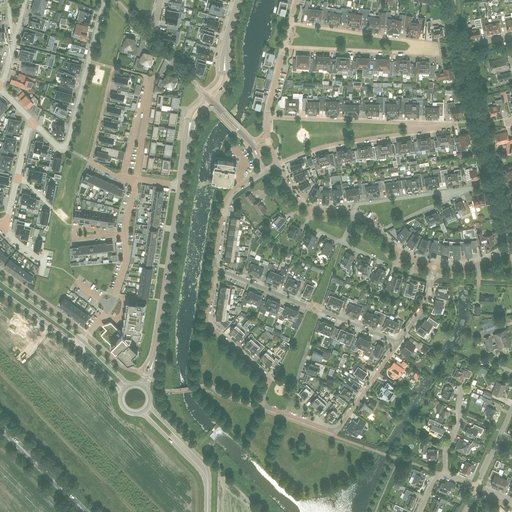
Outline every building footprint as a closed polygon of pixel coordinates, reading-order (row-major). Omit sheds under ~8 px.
[(223,7),(222,7),(223,3),(213,0),(212,0),(212,3),(209,2),(209,3),(208,6),(207,7),(213,8),(212,11),(214,12),(213,12),(214,12),(213,13),(217,14),(217,13),(221,15),(223,7)] [(314,21),(316,9),(316,7),(310,7),(310,1),(307,0),(304,9),(309,10),(308,19),(310,19),(310,20),(314,21)] [(287,2),(280,1),(278,7),(279,7),(278,12),(280,13),(285,14),(286,8),(285,8),(287,2)] [(321,14),(325,15),(326,7),(326,4),(321,3),(320,6),(320,9),(319,9),(316,9),(314,21),(318,21),(318,20),(320,21),(321,14)] [(77,10),(80,11),(78,19),(90,22),(90,20),(91,20),(94,9),(79,4),(77,10)] [(42,17),(44,8),(33,5),(32,10),(33,10),(32,12),(35,12),(35,16),(42,17)] [(180,19),(182,13),(183,13),(184,9),(175,7),(174,11),(168,10),(167,10),(166,14),(167,14),(167,16),(180,19)] [(334,23),(335,13),(333,13),(332,11),(333,8),(326,7),(325,15),(324,17),(325,17),(325,15),(328,16),(327,22),(329,22),(329,23),(330,23),(332,23),(332,22),(334,23)] [(354,26),(355,13),(351,12),(352,9),(346,8),(346,11),(345,18),(348,18),(347,25),(348,25),(348,26),(351,26),(351,25),(354,26)] [(364,20),(366,9),(360,8),(359,10),(358,12),(356,12),(355,13),(354,26),(356,26),(356,27),(359,27),(359,26),(360,26),(361,20),(362,20),(364,20)] [(375,15),(376,14),(369,13),(370,11),(369,10),(366,9),(364,20),(367,20),(368,21),(367,27),(368,28),(367,29),(371,29),(371,28),(373,28),(375,15)] [(345,18),(346,11),(341,10),(340,11),(339,12),(335,12),(335,13),(334,23),(335,23),(336,24),(337,24),(338,24),(339,23),(340,24),(341,18),(344,18),(344,20),(345,18)] [(384,23),(386,13),(379,12),(378,15),(375,15),(373,28),(375,29),(375,30),(379,30),(379,29),(380,29),(381,23),(382,22),(384,23)] [(393,31),(395,19),(391,19),(391,17),(390,16),(391,12),(386,12),(386,13),(384,23),(387,24),(387,25),(387,30),(388,31),(390,32),(390,31),(393,31)] [(511,29),(511,20),(508,20),(508,16),(505,17),(504,13),(500,14),(502,20),(505,20),(507,31),(511,31),(511,29)] [(216,29),(218,22),(214,20),(215,16),(207,14),(206,18),(207,18),(205,25),(209,26),(209,28),(213,29),(213,28),(216,29)] [(404,25),(406,16),(406,15),(402,14),(402,17),(399,17),(399,20),(395,19),(393,31),(396,32),(396,33),(398,33),(399,32),(400,32),(401,24),(404,25)] [(501,33),(500,28),(498,21),(502,20),(500,14),(497,15),(498,18),(491,19),(492,23),(494,33),(496,32),(496,34),(501,33)] [(35,27),(43,30),(46,20),(30,15),(29,19),(30,20),(29,25),(35,27)] [(179,19),(180,19),(167,16),(165,22),(169,23),(169,24),(171,25),(170,28),(177,30),(179,19)] [(413,34),(415,20),(412,20),(413,17),(406,16),(404,25),(404,26),(407,26),(407,27),(406,33),(407,33),(407,34),(410,35),(411,34),(413,34)] [(425,21),(425,18),(418,17),(418,21),(415,20),(413,34),(415,34),(415,35),(418,36),(418,35),(419,35),(420,29),(421,28),(424,29),(425,21)] [(494,33),(492,23),(488,24),(487,19),(485,20),(485,17),(481,18),(483,31),(487,30),(488,35),(492,35),(492,33),(494,33)] [(431,29),(430,26),(431,26),(430,20),(427,21),(428,26),(427,26),(428,32),(431,32),(432,38),(444,36),(442,27),(438,27),(438,25),(434,26),(434,28),(431,29)] [(472,30),(468,30),(470,38),(480,36),(479,28),(482,28),(480,21),(477,21),(478,26),(472,27),(472,30)] [(74,27),(72,36),(83,39),(84,38),(87,39),(88,34),(87,34),(89,27),(78,24),(77,28),(74,27)] [(41,32),(29,28),(28,32),(25,31),(24,36),(23,36),(22,39),(26,41),(26,40),(30,41),(29,42),(33,42),(34,39),(35,34),(40,35),(41,32)] [(213,42),(215,37),(214,37),(214,36),(208,34),(209,31),(201,28),(200,33),(202,34),(201,39),(212,43),(212,41),(213,42)] [(178,38),(180,31),(172,30),(171,34),(164,32),(163,38),(165,39),(165,40),(174,42),(175,38),(178,38)] [(47,47),(52,49),(53,45),(55,37),(51,35),(47,47)] [(127,53),(136,55),(138,47),(135,46),(135,44),(133,43),(134,40),(127,38),(126,41),(124,41),(123,46),(128,48),(127,53)] [(86,47),(81,46),(82,42),(75,41),(74,44),(73,43),(71,49),(77,51),(76,54),(84,56),(85,50),(85,49),(86,47)] [(208,57),(210,50),(204,48),(205,45),(196,42),(195,46),(198,47),(196,53),(208,57)] [(24,50),(21,49),(19,56),(23,57),(22,60),(30,62),(31,58),(33,58),(34,52),(28,51),(29,48),(25,47),(24,50)] [(265,57),(263,63),(270,65),(272,59),(273,60),(274,54),(270,53),(267,52),(266,57),(265,57)] [(135,67),(143,69),(145,63),(151,64),(152,59),(150,58),(151,55),(144,53),(143,57),(141,56),(140,59),(137,58),(135,67)] [(303,69),(303,55),(301,55),(300,54),(298,54),(297,55),(296,64),(293,64),(292,71),(296,71),(296,69),(303,69)] [(305,55),(303,55),(303,69),(309,69),(309,71),(312,72),(312,70),(313,63),(309,63),(310,55),(309,55),(309,54),(306,54),(305,55)] [(323,68),(323,56),(322,56),(322,55),(317,55),(317,56),(316,64),(313,63),(312,70),(319,71),(319,68),(323,68)] [(332,73),(333,64),(330,63),(329,63),(330,56),(329,56),(329,55),(325,55),(325,56),(323,56),(323,68),(322,70),(327,70),(326,71),(329,72),(330,73),(332,73)] [(337,57),(336,61),(333,61),(333,64),(332,73),(338,73),(338,71),(343,71),(343,57),(341,57),(340,56),(338,56),(337,57)] [(353,70),(353,65),(350,64),(349,64),(350,57),(349,57),(349,56),(346,56),(345,57),(343,57),(343,71),(347,71),(347,74),(348,75),(352,76),(353,70)] [(499,82),(511,79),(510,72),(500,75),(499,71),(509,68),(506,57),(489,61),(492,73),(496,71),(499,82)] [(203,74),(206,64),(201,62),(202,59),(197,58),(195,64),(198,65),(195,72),(197,72),(197,73),(200,74),(200,73),(203,74)] [(362,68),(363,58),(357,58),(356,64),(353,64),(353,65),(353,70),(356,71),(356,67),(362,68)] [(370,58),(363,58),(362,68),(362,70),(366,70),(366,73),(372,73),(373,66),(369,66),(370,58)] [(383,69),(383,59),(380,59),(381,58),(377,58),(377,59),(376,64),(375,65),(373,64),(373,66),(372,73),(378,74),(379,71),(383,71),(383,69)] [(69,69),(72,70),(71,71),(75,72),(76,71),(78,72),(79,68),(80,68),(81,65),(78,64),(79,61),(72,59),(71,62),(71,63),(67,62),(66,64),(66,65),(66,68),(69,69)] [(392,74),(393,66),(389,66),(390,59),(385,59),(383,59),(383,69),(385,69),(389,69),(389,73),(391,73),(391,74),(392,74)] [(402,72),(403,60),(402,60),(402,59),(398,59),(398,60),(397,60),(396,65),(396,66),(393,65),(393,66),(392,74),(397,74),(398,74),(398,72),(402,72)] [(412,77),(413,68),(409,68),(410,60),(403,60),(402,72),(402,74),(406,74),(406,76),(410,76),(410,77),(412,77)] [(422,74),(423,61),(422,61),(420,61),(419,61),(418,61),(417,62),(416,64),(413,64),(413,68),(412,77),(412,76),(418,77),(419,74),(422,74)] [(429,62),(428,62),(427,61),(426,61),(424,61),(423,61),(422,74),(429,74),(428,78),(434,78),(435,69),(431,69),(430,67),(429,67),(429,62)] [(22,71),(35,73),(35,69),(39,69),(39,64),(30,63),(29,66),(22,64),(21,69),(22,69),(22,71)] [(451,67),(448,68),(444,69),(445,72),(443,72),(436,73),(437,80),(446,78),(446,80),(448,80),(451,79),(451,78),(454,77),(451,67)] [(70,74),(64,72),(63,73),(58,71),(56,74),(60,76),(59,77),(62,78),(60,83),(65,84),(65,86),(72,87),(73,86),(74,86),(75,82),(71,81),(71,78),(69,78),(70,74)] [(32,82),(33,79),(19,74),(18,78),(23,80),(22,83),(16,80),(14,84),(28,90),(29,87),(31,88),(31,86),(32,87),(33,83),(32,83),(33,82),(32,82)] [(175,78),(168,75),(167,78),(165,78),(164,80),(160,79),(158,85),(161,87),(163,83),(174,87),(176,82),(174,81),(175,78)] [(116,79),(115,79),(114,82),(115,83),(123,85),(122,89),(129,91),(131,84),(127,83),(128,79),(127,79),(127,78),(124,77),(124,78),(117,76),(116,79)] [(71,94),(72,91),(60,88),(60,91),(57,90),(56,97),(65,99),(64,103),(68,104),(69,101),(70,101),(72,94),(71,94)] [(111,98),(111,99),(119,101),(118,102),(122,103),(122,102),(123,102),(124,98),(127,99),(127,96),(134,98),(135,93),(121,90),(120,94),(113,92),(112,94),(111,94),(111,98)] [(261,103),(263,93),(256,91),(253,102),(254,102),(253,107),(255,108),(260,109),(261,103)] [(29,107),(32,104),(37,105),(38,100),(34,96),(30,99),(23,92),(18,97),(26,105),(26,104),(29,107)] [(158,93),(154,120),(160,121),(164,94),(158,93)] [(302,104),(303,96),(303,94),(299,93),(299,97),(292,97),(292,100),(292,112),(295,112),(295,111),(298,111),(299,103),(302,104)] [(402,109),(402,99),(402,98),(402,95),(397,95),(396,96),(396,98),(395,98),(395,102),(395,104),(392,103),(392,115),(395,115),(395,116),(397,116),(398,116),(399,109),(402,109)] [(172,96),(170,111),(176,112),(177,106),(179,106),(180,97),(172,96)] [(292,112),(292,100),(287,100),(287,97),(287,96),(282,96),(281,100),(280,100),(279,101),(279,102),(279,103),(279,104),(279,105),(280,105),(280,106),(281,106),(282,106),(282,107),(285,107),(285,111),(288,111),(288,112),(292,112)] [(312,112),(312,98),(308,98),(308,96),(303,96),(302,104),(302,105),(305,105),(306,106),(305,112),(306,112),(307,113),(309,113),(309,112),(312,112)] [(322,106),(323,96),(319,96),(317,99),(312,98),(312,112),(314,113),(315,113),(317,113),(318,113),(319,107),(320,106),(322,106)] [(332,113),(332,101),(329,101),(329,99),(328,98),(326,98),(326,96),(323,96),(322,106),(325,106),(326,107),(325,113),(326,113),(326,114),(330,114),(330,113),(332,113)] [(342,107),(342,100),(343,96),(339,96),(339,98),(337,98),(336,100),(335,101),(332,101),(332,113),(334,113),(334,114),(337,114),(337,113),(338,113),(339,107),(340,107),(340,106),(342,107)] [(432,117),(432,105),(429,105),(427,103),(427,101),(423,100),(423,99),(424,99),(424,96),(423,96),(423,97),(422,109),(422,110),(425,110),(426,111),(425,116),(426,116),(427,118),(429,118),(430,117),(432,117)] [(382,107),(383,97),(378,97),(376,98),(376,103),(372,103),(372,116),(376,116),(376,115),(378,115),(379,107),(382,107)] [(392,115),(392,103),(389,103),(389,101),(388,100),(388,99),(387,97),(383,97),(382,107),(382,108),(385,108),(386,109),(385,115),(386,115),(386,116),(389,116),(389,115),(392,115)] [(422,109),(423,97),(417,97),(417,100),(416,103),(416,104),(412,104),(412,117),(416,117),(416,116),(419,116),(419,109),(422,109)] [(412,117),(412,104),(408,104),(408,101),(408,98),(404,98),(402,99),(402,109),(405,109),(405,116),(408,116),(407,117),(412,117)] [(359,106),(362,106),(362,99),(356,99),(356,102),(355,102),(355,104),(352,104),(352,115),(356,115),(356,114),(358,114),(359,106)] [(372,116),(372,103),(368,103),(369,100),(362,99),(362,106),(366,107),(365,114),(368,114),(368,115),(372,116)] [(493,106),(489,107),(491,116),(501,113),(501,114),(500,106),(503,106),(502,99),(495,100),(495,102),(493,103),(493,105),(493,106)] [(352,115),(352,104),(349,104),(350,100),(342,100),(342,107),(346,107),(345,114),(348,114),(348,115),(352,115)] [(56,106),(54,111),(58,113),(57,116),(61,117),(62,115),(64,116),(67,110),(63,109),(65,106),(56,101),(54,105),(56,106)] [(454,101),(448,103),(447,103),(447,111),(448,111),(451,111),(452,117),(463,115),(463,114),(463,113),(464,113),(463,110),(462,110),(461,105),(455,106),(454,101)] [(436,105),(432,105),(432,117),(434,117),(435,118),(437,118),(438,117),(439,112),(440,111),(440,110),(443,110),(443,102),(436,102),(436,105)] [(115,115),(115,116),(118,116),(119,116),(120,112),(124,113),(125,106),(117,104),(117,108),(109,106),(107,113),(115,115)] [(178,112),(176,112),(170,111),(168,127),(159,126),(154,125),(173,128),(174,122),(176,122),(178,112)] [(8,118),(7,124),(20,127),(21,127),(22,122),(21,122),(21,121),(14,119),(15,116),(10,115),(9,118),(8,118)] [(105,124),(104,124),(103,127),(104,127),(112,130),(115,131),(115,130),(116,131),(117,126),(119,127),(121,121),(114,119),(113,122),(106,120),(105,124)] [(59,136),(59,135),(62,135),(63,132),(65,127),(64,127),(64,126),(62,125),(63,122),(57,121),(56,126),(54,126),(52,131),(55,131),(54,133),(56,134),(56,135),(59,136)] [(19,132),(21,127),(20,127),(7,124),(6,130),(4,130),(4,133),(10,134),(11,131),(19,133),(19,132)] [(175,128),(173,128),(154,125),(152,136),(157,137),(159,128),(160,129),(164,130),(164,129),(167,129),(165,143),(171,144),(172,138),(174,138),(175,128)] [(507,132),(495,135),(496,140),(495,140),(495,141),(496,143),(497,143),(497,144),(507,142),(506,150),(507,150),(507,155),(511,155),(511,141),(511,138),(508,138),(507,132)] [(10,138),(10,134),(4,133),(3,136),(7,137),(5,142),(3,142),(16,145),(17,140),(16,140),(16,139),(10,138)] [(116,139),(117,135),(110,133),(109,137),(101,136),(101,139),(100,139),(100,140),(100,143),(112,146),(114,139),(116,139)] [(459,142),(456,143),(458,151),(465,149),(464,144),(470,143),(469,139),(470,138),(469,135),(468,134),(468,133),(459,135),(460,139),(459,141),(459,142)] [(450,134),(443,135),(445,147),(448,147),(448,150),(455,149),(454,140),(451,140),(450,134)] [(445,147),(443,135),(437,136),(438,142),(437,142),(434,143),(435,144),(436,151),(439,151),(439,150),(445,149),(445,147)] [(428,136),(423,137),(425,150),(429,149),(429,152),(436,151),(435,144),(431,145),(430,137),(428,137),(428,136)] [(425,150),(423,137),(419,138),(419,139),(417,139),(418,146),(415,147),(416,154),(422,153),(421,150),(425,150)] [(416,154),(415,147),(411,147),(410,140),(408,140),(407,139),(404,140),(405,151),(408,151),(409,152),(410,155),(416,154)] [(42,145),(43,142),(43,141),(43,142),(41,141),(38,140),(36,140),(34,147),(31,147),(29,153),(33,154),(34,152),(40,153),(42,145)] [(405,151),(404,140),(400,141),(397,142),(398,149),(395,149),(396,155),(396,157),(402,156),(401,153),(402,152),(405,151)] [(173,144),(171,144),(165,143),(157,141),(151,141),(150,152),(155,153),(156,144),(165,145),(163,159),(169,159),(170,153),(171,154),(173,144)] [(16,146),(16,145),(3,142),(2,148),(0,148),(0,151),(6,153),(7,150),(14,151),(15,150),(15,151),(16,146)] [(388,142),(384,143),(385,153),(388,153),(389,156),(396,155),(395,149),(395,148),(392,149),(391,148),(390,143),(388,143),(388,142)] [(386,158),(385,153),(384,143),(380,143),(380,144),(377,145),(378,152),(375,153),(376,159),(376,160),(386,158)] [(44,145),(42,145),(40,153),(39,155),(46,157),(46,159),(50,160),(51,158),(46,157),(47,153),(49,146),(47,146),(48,145),(44,144),(44,145)] [(100,160),(104,161),(104,160),(106,160),(108,154),(117,157),(119,150),(102,146),(102,147),(101,152),(98,151),(96,158),(101,159),(100,160)] [(366,159),(364,147),(362,147),(361,146),(359,146),(359,148),(358,148),(359,154),(355,155),(356,161),(362,161),(362,159),(366,159)] [(371,146),(364,147),(366,159),(370,158),(370,159),(376,159),(375,153),(372,153),(371,146)] [(356,161),(355,155),(353,156),(353,155),(351,154),(350,149),(347,149),(347,148),(343,149),(345,161),(349,160),(350,161),(350,163),(351,164),(356,163),(356,161)] [(345,161),(343,149),(340,150),(340,151),(337,151),(338,158),(334,159),(336,167),(341,166),(342,165),(342,162),(342,161),(345,161)] [(6,155),(6,153),(0,151),(0,154),(0,160),(12,163),(12,164),(14,158),(13,158),(13,157),(6,155)] [(324,154),(322,155),(325,166),(328,166),(328,167),(330,168),(335,167),(333,158),(331,159),(330,158),(328,153),(327,153),(327,152),(324,153),(324,154)] [(325,166),(322,155),(320,155),(320,154),(317,155),(317,156),(316,157),(317,161),(316,163),(313,163),(313,164),(314,167),(315,170),(322,168),(321,166),(321,165),(325,164),(325,166)] [(60,165),(61,163),(61,162),(61,158),(54,157),(53,163),(50,163),(48,170),(52,170),(52,167),(59,169),(60,165)] [(171,160),(169,159),(163,159),(161,175),(168,176),(168,175),(166,175),(167,169),(169,169),(171,160)] [(11,169),(12,164),(12,163),(0,160),(0,170),(2,171),(3,168),(10,169),(11,169)] [(213,171),(212,178),(216,178),(215,181),(229,183),(230,181),(233,181),(234,174),(236,166),(233,166),(234,162),(218,160),(217,163),(214,163),(213,171)] [(296,164),(290,166),(293,173),(302,169),(301,166),(304,164),(304,163),(303,160),(303,161),(302,160),(296,163),(296,164)] [(505,178),(506,179),(508,179),(508,180),(511,179),(511,178),(511,177),(511,172),(511,165),(507,167),(507,169),(503,169),(505,175),(504,175),(505,178)] [(36,170),(37,169),(27,167),(25,173),(29,174),(28,179),(32,180),(34,181),(36,170)] [(452,184),(451,174),(447,174),(446,169),(440,170),(440,171),(441,178),(445,177),(446,184),(452,184)] [(454,173),(451,174),(452,184),(458,183),(457,176),(461,175),(460,169),(454,170),(454,173)] [(465,170),(467,175),(469,175),(470,175),(471,180),(478,179),(476,172),(477,172),(476,169),(472,170),(473,170),(469,171),(469,169),(465,170)] [(46,173),(36,170),(34,181),(36,181),(37,181),(37,182),(40,182),(41,182),(42,177),(45,177),(46,173)] [(1,182),(7,183),(9,177),(3,176),(4,172),(0,171),(0,182),(0,183),(1,182)] [(441,178),(440,171),(433,172),(434,177),(431,177),(433,187),(437,187),(437,186),(439,186),(438,179),(441,178)] [(82,182),(87,185),(92,174),(87,172),(85,176),(83,175),(80,182),(82,182)] [(302,179),(303,183),(307,181),(307,180),(309,179),(307,174),(304,176),(303,172),(294,175),(295,178),(294,179),(295,181),(296,181),(302,179)] [(421,181),(420,174),(420,173),(415,174),(413,176),(414,178),(411,179),(413,189),(415,189),(415,190),(418,190),(418,189),(419,188),(418,183),(419,182),(422,182),(421,181)] [(433,187),(431,177),(428,177),(427,173),(420,174),(421,181),(425,180),(426,187),(428,187),(428,188),(433,187)] [(87,185),(93,187),(94,185),(97,177),(92,174),(87,185)] [(401,178),(402,185),(402,188),(406,187),(406,190),(407,190),(408,191),(410,191),(411,190),(413,189),(411,179),(411,176),(401,178)] [(99,187),(103,179),(97,177),(94,185),(99,187)] [(53,197),(55,185),(49,184),(50,178),(46,178),(44,188),(47,189),(46,195),(53,197)] [(402,188),(402,185),(401,178),(391,180),(393,192),(394,192),(395,192),(396,192),(397,191),(398,191),(399,190),(399,188),(402,188)] [(99,187),(104,190),(108,181),(103,179),(99,187)] [(360,190),(362,190),(361,180),(357,180),(358,183),(354,184),(355,188),(354,189),(352,189),(353,199),(358,198),(358,197),(360,197),(359,191),(360,191),(360,190)] [(373,195),(372,186),(368,187),(367,183),(361,183),(361,180),(362,190),(366,190),(367,196),(368,196),(370,196),(371,195),(373,195)] [(393,192),(391,180),(381,181),(382,187),(385,186),(386,192),(387,192),(389,192),(390,192),(391,192),(392,192),(393,192)] [(104,190),(109,192),(113,184),(108,181),(104,190)] [(309,183),(307,181),(303,183),(299,185),(300,188),(300,189),(301,191),(302,191),(307,188),(308,189),(311,191),(314,187),(315,185),(314,183),(312,184),(311,182),(309,183)] [(382,187),(381,181),(375,182),(375,186),(372,186),(373,195),(375,195),(376,195),(378,195),(378,194),(379,194),(378,187),(382,187)] [(353,199),(352,189),(349,190),(348,185),(347,186),(347,182),(341,183),(341,184),(343,194),(343,198),(347,197),(347,199),(349,199),(349,200),(353,199)] [(115,194),(118,186),(113,184),(109,192),(115,194)] [(343,194),(341,184),(335,185),(336,189),(332,190),(333,196),(333,201),(336,201),(337,201),(339,201),(340,200),(339,195),(343,194)] [(119,199),(124,188),(118,186),(115,194),(114,196),(119,199)] [(163,196),(164,190),(161,190),(161,187),(153,186),(152,194),(163,196)] [(322,194),(322,190),(322,186),(320,186),(318,190),(314,187),(311,191),(309,196),(311,198),(311,199),(313,200),(314,199),(315,200),(319,194),(322,194)] [(330,196),(333,196),(332,190),(331,190),(322,190),(322,194),(322,201),(329,202),(329,196),(330,196)] [(30,197),(30,194),(27,194),(27,193),(24,192),(24,193),(23,193),(22,196),(20,196),(18,203),(27,205),(28,205),(30,197)] [(250,194),(245,197),(250,204),(255,200),(250,194)] [(483,196),(473,199),(474,205),(469,207),(472,213),(476,211),(475,207),(485,205),(483,196)] [(35,198),(36,197),(33,197),(32,197),(30,197),(28,205),(27,205),(27,208),(38,210),(39,203),(35,202),(36,198),(35,198)] [(253,205),(260,215),(266,210),(260,201),(253,205)] [(461,201),(455,204),(459,213),(461,212),(463,216),(470,213),(470,210),(466,202),(462,204),(461,201)] [(448,207),(442,210),(447,219),(449,218),(450,219),(452,220),(457,217),(455,211),(452,212),(451,212),(448,207)] [(50,212),(48,211),(49,210),(44,209),(44,210),(43,210),(42,215),(38,215),(36,223),(36,225),(40,226),(40,224),(42,225),(43,222),(47,223),(50,212)] [(435,213),(426,217),(426,218),(425,219),(426,223),(428,222),(429,225),(435,222),(436,225),(443,222),(441,217),(438,218),(435,213)] [(286,225),(283,222),(286,218),(283,216),(284,216),(283,215),(282,216),(280,214),(278,216),(273,220),(274,221),(273,222),(277,225),(276,228),(281,232),(286,225)] [(239,224),(240,219),(243,219),(244,216),(238,215),(237,218),(231,217),(230,223),(242,224),(239,224)] [(159,224),(160,218),(150,217),(148,217),(147,225),(155,227),(156,224),(159,224)] [(21,238),(24,225),(25,222),(19,220),(19,219),(15,218),(13,225),(17,226),(16,232),(16,233),(22,234),(21,238)] [(29,232),(33,233),(34,227),(24,225),(21,238),(28,239),(29,234),(29,232)] [(155,229),(155,227),(147,225),(146,234),(157,236),(158,230),(155,229)] [(300,228),(293,225),(291,229),(290,228),(289,231),(289,232),(288,235),(291,237),(291,238),(298,242),(301,236),(297,234),(297,233),(300,228)] [(407,243),(413,233),(415,231),(412,228),(408,230),(405,227),(403,229),(402,228),(396,231),(397,234),(398,234),(397,236),(400,239),(401,238),(402,239),(405,236),(409,239),(407,243)] [(481,232),(477,234),(480,245),(484,244),(484,243),(486,242),(486,246),(494,244),(493,240),(494,240),(493,236),(492,237),(492,234),(482,236),(481,232)] [(315,237),(308,233),(307,237),(306,236),(304,239),(305,239),(304,243),(307,245),(306,246),(309,248),(308,250),(312,253),(316,244),(313,243),(313,242),(315,237)] [(418,249),(423,238),(419,236),(419,237),(418,237),(413,233),(414,233),(413,233),(407,243),(411,246),(411,245),(413,246),(415,242),(420,245),(417,249),(418,249)] [(40,250),(42,240),(36,239),(37,236),(34,235),(32,241),(35,242),(34,249),(40,250)] [(429,254),(433,242),(429,240),(428,241),(423,239),(423,238),(418,249),(422,251),(422,250),(424,251),(426,247),(430,249),(429,254)] [(464,243),(464,245),(466,255),(471,255),(470,253),(472,253),(471,248),(475,248),(474,241),(470,241),(470,242),(470,243),(464,244),(464,243)] [(332,245),(326,242),(325,244),(323,243),(321,247),(323,248),(321,252),(323,252),(323,254),(327,256),(331,258),(334,252),(331,251),(332,249),(331,247),(332,245)] [(441,256),(443,244),(439,243),(438,244),(432,242),(433,242),(429,254),(434,255),(434,254),(436,254),(437,249),(442,251),(441,256)] [(466,255),(464,245),(460,245),(459,242),(453,242),(453,244),(454,257),(458,257),(458,255),(460,255),(460,251),(465,250),(466,255)] [(454,257),(453,244),(449,244),(449,245),(443,244),(441,256),(446,257),(446,255),(448,256),(448,251),(453,252),(453,257),(454,257)] [(79,255),(78,246),(72,247),(72,248),(70,248),(70,258),(74,257),(74,258),(80,257),(79,255)] [(8,256),(4,252),(0,256),(0,262),(1,264),(7,257),(8,256)] [(354,256),(347,252),(345,256),(344,256),(343,256),(342,258),(343,259),(342,263),(347,265),(345,267),(347,268),(346,271),(348,272),(347,275),(351,276),(353,270),(349,268),(350,267),(349,266),(354,256)] [(237,262),(236,262),(237,256),(226,255),(225,260),(231,261),(230,265),(236,266),(237,262)] [(257,266),(257,265),(259,260),(248,256),(248,262),(245,269),(248,270),(248,272),(250,273),(249,273),(253,275),(257,266)] [(9,270),(15,262),(14,263),(10,259),(4,267),(9,270)] [(365,261),(360,260),(357,269),(362,271),(361,275),(368,278),(372,267),(367,265),(368,264),(365,263),(365,261)] [(14,273),(20,265),(15,262),(9,270),(14,273)] [(266,272),(266,271),(268,265),(262,262),(260,267),(257,266),(253,275),(257,277),(258,276),(260,277),(262,270),(266,272)] [(269,263),(268,265),(266,271),(269,272),(266,279),(272,282),(276,273),(273,272),(274,270),(273,269),(275,265),(269,263)] [(18,277),(24,269),(23,270),(19,266),(20,265),(14,273),(18,277)] [(284,279),(286,274),(289,267),(285,266),(284,269),(282,268),(280,272),(279,272),(278,274),(276,273),(272,282),(278,284),(281,277),(284,279)] [(383,270),(379,268),(378,268),(376,273),(374,272),(370,280),(376,283),(378,280),(382,282),(385,276),(384,275),(386,271),(383,270)] [(23,280),(30,271),(29,271),(29,272),(24,269),(18,277),(23,280)] [(34,274),(30,271),(23,280),(28,284),(34,274)] [(291,290),(295,280),(291,278),(292,276),(286,274),(284,279),(283,282),(286,283),(285,287),(285,289),(287,289),(288,289),(291,290)] [(394,276),(392,282),(389,281),(386,289),(390,290),(391,286),(395,288),(394,288),(398,289),(399,289),(400,286),(401,286),(402,283),(400,283),(402,279),(398,277),(397,277),(394,276)] [(301,291),(303,285),(305,281),(300,278),(299,281),(297,281),(295,280),(291,290),(293,291),(293,292),(295,293),(296,292),(297,292),(298,290),(301,291)] [(306,279),(305,281),(303,285),(306,287),(302,295),(303,295),(303,296),(306,297),(306,296),(309,297),(312,291),(314,291),(315,287),(311,285),(312,282),(306,279)] [(418,284),(410,282),(409,288),(406,288),(404,295),(409,297),(410,293),(415,294),(416,291),(417,288),(416,288),(418,284)] [(232,293),(233,288),(233,285),(227,284),(227,287),(221,286),(220,292),(232,293)] [(448,299),(448,298),(449,294),(447,293),(447,289),(438,288),(438,289),(439,289),(438,291),(437,291),(435,295),(437,296),(436,299),(435,299),(434,304),(435,305),(434,309),(434,308),(432,313),(431,313),(437,314),(437,313),(439,313),(441,308),(442,308),(444,302),(446,302),(446,303),(446,298),(448,299)] [(333,308),(337,298),(334,297),(333,296),(335,293),(328,290),(325,298),(328,299),(328,300),(328,301),(327,305),(329,306),(329,307),(333,308)] [(251,304),(252,303),(256,292),(252,291),(252,292),(250,291),(247,297),(243,296),(242,303),(246,305),(247,302),(251,304)] [(260,294),(256,292),(252,303),(252,302),(258,304),(257,308),(260,309),(262,304),(263,303),(259,301),(262,296),(260,295),(260,294)] [(345,306),(345,304),(348,298),(342,296),(341,299),(340,299),(337,298),(333,308),(336,310),(337,309),(339,310),(342,304),(345,306)] [(493,304),(493,297),(481,296),(480,303),(493,304)] [(64,309),(70,301),(66,297),(60,305),(64,309)] [(271,308),(274,301),(272,300),(271,299),(269,298),(269,299),(268,298),(265,306),(262,304),(260,309),(259,311),(265,313),(266,310),(267,311),(268,307),(271,308)] [(351,316),(356,306),(353,304),(352,303),(354,300),(348,298),(345,304),(349,306),(346,313),(348,314),(347,314),(349,315),(351,316)] [(69,312),(75,304),(70,301),(64,309),(69,312)] [(140,333),(141,326),(144,303),(129,301),(125,323),(124,331),(127,332),(125,334),(128,337),(127,338),(122,333),(123,331),(119,330),(111,322),(102,325),(106,329),(101,334),(108,341),(116,349),(117,348),(118,349),(117,350),(122,355),(123,356),(125,357),(128,360),(136,357),(132,353),(138,348),(136,346),(141,333),(140,333)] [(277,302),(274,301),(271,308),(274,310),(272,314),(278,317),(280,312),(281,310),(278,309),(280,303),(279,302),(278,301),(277,302)] [(74,316),(80,307),(75,304),(69,312),(74,316)] [(362,316),(363,313),(366,307),(360,304),(359,307),(356,306),(351,316),(352,316),(353,317),(355,317),(357,318),(359,314),(362,316)] [(289,316),(293,308),(289,306),(289,307),(286,306),(283,313),(280,312),(278,317),(278,318),(283,321),(284,318),(285,318),(287,315),(289,316)] [(370,324),(374,314),(371,313),(373,309),(366,306),(366,307),(363,313),(367,314),(364,320),(366,321),(366,322),(370,324)] [(78,319),(84,311),(80,307),(74,316),(78,319)] [(297,309),(293,308),(289,316),(293,318),(292,318),(293,320),(294,321),(292,327),(297,329),(302,319),(298,318),(298,319),(296,318),(299,311),(297,310),(297,309)] [(83,322),(89,314),(84,311),(78,319),(83,322)] [(382,320),(385,314),(378,311),(376,315),(374,314),(370,324),(374,326),(374,325),(376,325),(379,319),(382,320)] [(229,324),(225,320),(226,314),(228,315),(217,313),(216,319),(221,319),(220,323),(226,327),(229,324)] [(388,331),(393,321),(389,319),(390,316),(385,314),(382,320),(385,322),(383,327),(385,329),(388,330),(388,331)] [(396,322),(393,321),(388,331),(389,331),(393,332),(395,332),(395,331),(399,332),(403,322),(398,319),(396,322)] [(420,325),(416,330),(418,332),(418,334),(423,338),(428,331),(432,325),(436,327),(438,324),(432,319),(430,323),(425,320),(421,326),(420,325)] [(485,332),(496,327),(493,320),(492,320),(491,319),(483,322),(483,323),(482,324),(485,332)] [(234,336),(242,327),(242,326),(240,328),(236,325),(237,323),(235,321),(231,326),(233,328),(230,331),(232,333),(231,334),(234,336)] [(325,333),(329,323),(324,321),(323,322),(322,321),(320,327),(317,325),(315,331),(318,332),(319,330),(325,333)] [(334,325),(329,323),(325,333),(330,335),(330,337),(333,338),(335,333),(332,332),(334,326),(333,326),(334,325)] [(244,338),(248,333),(249,332),(242,327),(234,336),(236,338),(237,337),(239,339),(242,336),(244,338)] [(343,341),(347,331),(344,329),(343,330),(341,329),(338,335),(335,333),(333,338),(331,343),(334,345),(336,341),(339,343),(340,340),(343,341)] [(498,350),(511,345),(505,330),(493,335),(497,345),(494,346),(490,336),(484,338),(488,352),(494,350),(494,349),(498,348),(498,350)] [(351,332),(347,331),(343,341),(346,342),(346,343),(345,346),(351,349),(353,342),(351,340),(353,334),(351,333),(351,332)] [(246,347),(248,349),(257,340),(253,336),(253,335),(251,333),(246,339),(248,341),(245,345),(247,347),(246,347)] [(362,348),(366,338),(362,337),(361,337),(359,337),(357,343),(354,342),(353,342),(351,349),(350,349),(356,351),(357,349),(358,349),(359,347),(362,348)] [(370,340),(366,338),(362,348),(364,349),(363,351),(364,352),(363,354),(369,357),(372,349),(369,348),(371,342),(369,341),(370,340)] [(264,346),(261,344),(257,340),(248,349),(251,351),(251,350),(254,352),(257,349),(260,352),(264,346)] [(403,347),(400,351),(408,357),(410,353),(411,353),(412,353),(413,353),(413,352),(413,351),(413,350),(415,346),(418,348),(420,345),(415,341),(413,343),(412,343),(411,343),(408,341),(405,345),(404,347),(403,347)] [(372,349),(369,357),(368,358),(373,360),(374,357),(378,359),(381,352),(382,352),(384,347),(377,344),(375,351),(372,349)] [(261,361),(263,363),(270,355),(272,352),(268,349),(265,347),(261,352),(263,354),(260,358),(262,360),(261,361)] [(313,351),(312,350),(311,354),(312,354),(311,356),(320,361),(322,357),(328,359),(330,354),(320,349),(319,353),(313,350),(313,351)] [(274,359),(270,355),(263,363),(266,365),(266,364),(269,366),(270,364),(273,367),(279,360),(276,357),(274,359)] [(309,366),(308,366),(306,371),(312,373),(312,374),(313,374),(314,374),(315,374),(316,374),(317,374),(317,373),(318,373),(319,372),(320,371),(320,370),(322,364),(315,362),(314,365),(310,364),(309,366)] [(396,364),(394,362),(389,369),(393,372),(391,375),(395,378),(397,375),(399,376),(405,367),(397,362),(396,364)] [(355,370),(353,373),(357,375),(363,378),(364,376),(365,376),(367,374),(366,373),(367,373),(361,369),(360,368),(362,366),(355,363),(352,367),(352,368),(355,370)] [(469,379),(472,372),(461,367),(460,370),(457,368),(453,377),(457,379),(457,380),(461,381),(463,376),(465,377),(469,379)] [(356,388),(359,383),(353,379),(355,377),(349,372),(347,375),(348,375),(344,380),(356,388)] [(311,376),(305,374),(303,382),(307,383),(309,380),(311,376)] [(501,396),(505,385),(497,381),(492,393),(501,396)] [(380,390),(381,391),(378,396),(385,400),(387,397),(388,399),(394,391),(392,391),(393,388),(387,382),(384,387),(382,387),(380,390)] [(345,398),(346,397),(348,399),(349,398),(350,398),(351,396),(351,395),(352,393),(347,390),(349,387),(343,383),(341,387),(341,390),(342,390),(340,393),(341,394),(345,398)] [(446,384),(443,391),(441,395),(442,395),(441,397),(446,400),(447,398),(451,399),(454,392),(452,391),(451,391),(450,390),(452,387),(446,384)] [(302,388),(298,393),(301,396),(302,395),(304,398),(305,397),(307,399),(308,399),(310,396),(314,392),(312,389),(307,385),(305,385),(302,388)] [(314,408),(323,399),(318,395),(316,393),(312,398),(314,400),(311,403),(313,405),(312,406),(314,408)] [(338,397),(343,404),(346,402),(341,395),(338,397)] [(329,405),(327,403),(323,399),(314,408),(317,410),(317,409),(320,411),(323,408),(325,410),(329,405)] [(367,404),(364,403),(360,409),(362,411),(362,412),(363,413),(364,414),(365,414),(366,414),(366,413),(369,416),(373,409),(373,408),(377,403),(371,399),(369,403),(368,403),(367,404)] [(484,412),(486,412),(484,415),(492,418),(496,410),(492,408),(492,406),(493,407),(494,405),(491,403),(485,401),(483,406),(486,408),(484,412)] [(449,413),(448,412),(448,411),(444,410),(446,406),(440,403),(436,410),(441,412),(440,414),(438,413),(437,413),(435,416),(436,417),(438,418),(444,421),(446,417),(447,417),(449,413)] [(327,410),(330,412),(327,416),(329,418),(328,419),(332,422),(335,418),(334,417),(337,413),(333,409),(335,406),(333,404),(327,410)] [(436,426),(437,423),(438,422),(430,418),(428,422),(432,424),(429,431),(437,434),(436,436),(440,438),(444,429),(436,426)] [(357,422),(355,421),(353,420),(346,430),(356,437),(359,433),(363,436),(367,429),(363,427),(366,423),(359,419),(357,422)] [(481,434),(483,428),(474,424),(472,427),(471,427),(470,429),(467,427),(465,434),(474,438),(474,437),(477,435),(478,432),(481,434)] [(437,454),(437,449),(433,449),(433,448),(431,448),(430,448),(430,446),(432,443),(424,439),(422,443),(424,444),(424,448),(423,448),(423,454),(427,454),(427,458),(429,458),(429,460),(433,460),(433,458),(436,458),(436,454),(437,454)] [(471,444),(469,443),(460,439),(456,449),(467,453),(468,453),(469,453),(469,452),(471,448),(475,446),(478,447),(479,444),(472,441),(471,444)] [(475,469),(477,464),(477,463),(472,461),(471,463),(466,461),(462,471),(469,474),(472,468),(475,469)] [(421,487),(425,478),(422,476),(423,473),(414,469),(411,476),(414,478),(412,483),(413,483),(412,484),(418,487),(418,486),(421,487)] [(494,485),(497,486),(501,477),(497,476),(499,472),(492,470),(489,478),(491,479),(492,477),(493,478),(491,483),(491,484),(494,486),(494,485)] [(508,477),(506,480),(501,477),(497,486),(499,487),(499,488),(502,489),(502,488),(503,488),(505,483),(508,484),(511,478),(508,477)] [(456,485),(449,482),(445,480),(444,484),(442,483),(439,489),(443,490),(442,492),(447,494),(449,489),(453,490),(456,485)] [(412,507),(416,497),(412,495),(413,492),(407,489),(405,494),(408,495),(404,504),(412,507)] [(442,506),(443,503),(446,504),(447,501),(441,498),(439,501),(434,499),(429,509),(435,511),(436,511),(439,506),(440,506),(442,506)]
